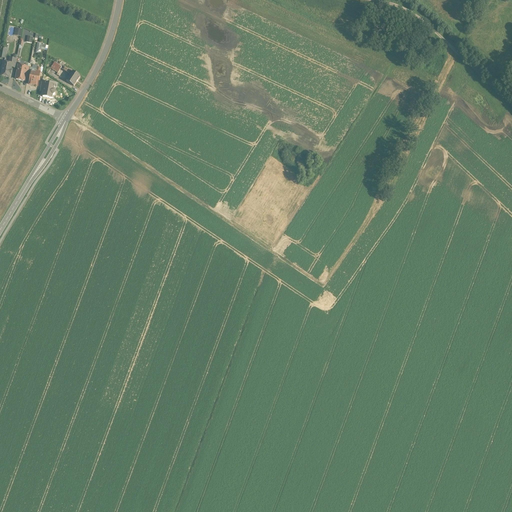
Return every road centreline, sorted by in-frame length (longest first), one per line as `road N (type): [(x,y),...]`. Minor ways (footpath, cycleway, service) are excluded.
road 1 (track): [(478,0),(370,221),(323,285),(69,116)]
road 2 (track): [(411,0),(511,88)]
road 3 (tertiary): [(66,120),(98,67),(120,0)]
